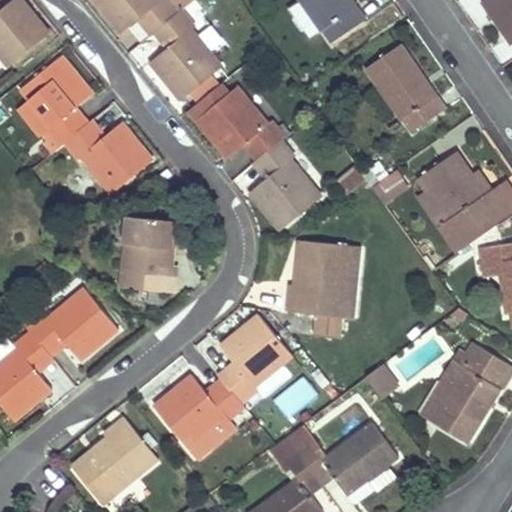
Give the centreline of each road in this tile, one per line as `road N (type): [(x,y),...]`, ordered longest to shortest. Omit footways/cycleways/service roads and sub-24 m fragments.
road 1 (residential): [(57,0),(111,54),(126,94),(169,150),(194,166),(223,203),(234,264),(218,297),(171,346),(111,395),(46,429),(9,475),(0,504)]
road 2 (residential): [(511,122),(425,0)]
